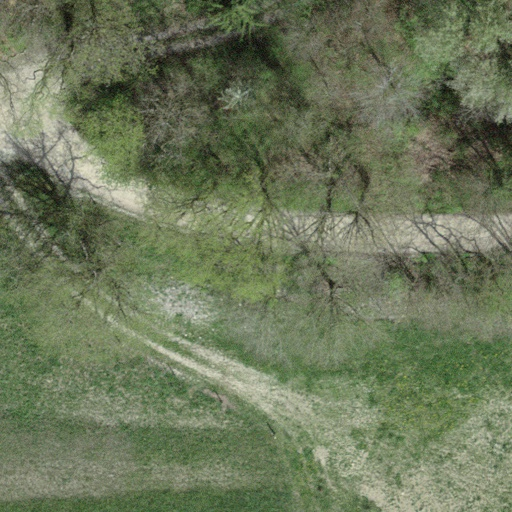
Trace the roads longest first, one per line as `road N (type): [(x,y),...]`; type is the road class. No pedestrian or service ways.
road 1 (track): [(0,142),(14,154),(255,223),(511,221)]
road 2 (track): [(14,154),(218,0)]
